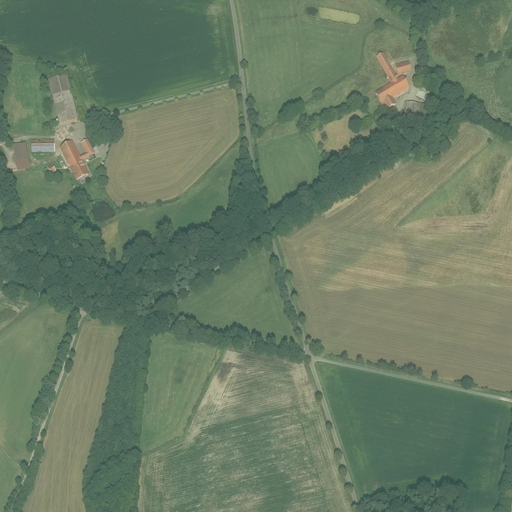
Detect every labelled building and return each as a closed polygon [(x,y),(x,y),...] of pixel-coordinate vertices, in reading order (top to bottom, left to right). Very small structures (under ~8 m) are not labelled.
[(399,79),(396,75),(410,72),(408,63),(391,66),(383,53),(375,58),(391,84),(375,94),(382,105),(384,105),(387,110),(395,106),(391,99),(410,88),(402,77),(399,79)] [(69,77),(48,81),(56,125),(77,121),(69,77)] [(403,103),(403,113),(432,114),(432,104),(403,103)] [(89,175),(82,162),(88,159),(95,156),(87,141),(81,145),(85,154),(80,157),(73,143),(60,150),(76,182),(89,175)] [(31,142),(31,154),(53,154),(53,142),(31,142)] [(11,147),(16,174),(30,172),(25,144),(11,147)] [(46,171),(50,176),(56,172),(52,167),(46,171)]
